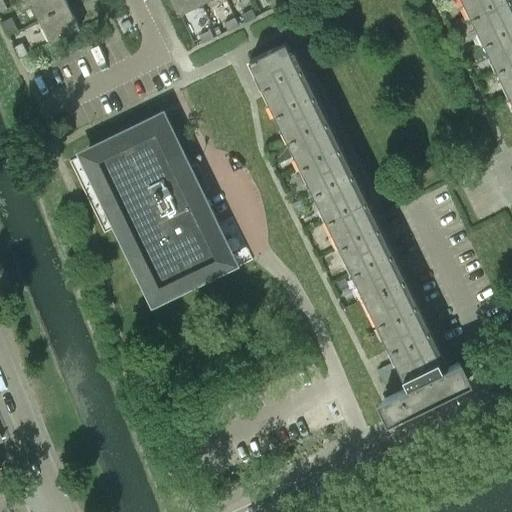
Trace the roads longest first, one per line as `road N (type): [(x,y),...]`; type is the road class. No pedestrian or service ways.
road 1 (residential): [(375,457),(299,299),(254,243),(204,147)]
road 2 (residential): [(54,105),(158,55),(132,0)]
road 3 (tertiary): [(375,457),(511,389)]
road 4 (residential): [(49,489),(0,365)]
road 5 (tertiary): [(257,511),(375,457)]
